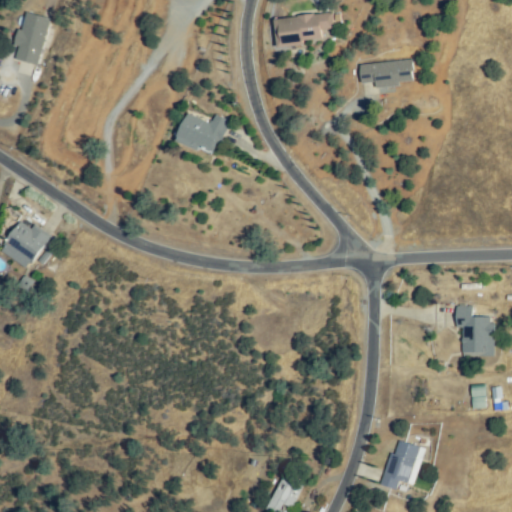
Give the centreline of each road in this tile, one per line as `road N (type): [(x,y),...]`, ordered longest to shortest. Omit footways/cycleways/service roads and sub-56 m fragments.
road 1 (residential): [(511,256),(274,268),(190,260),(109,228),(0,157)]
road 2 (residential): [(366,264),(266,129),(247,57),(253,0)]
road 3 (residential): [(366,264),(374,344),(368,414),(333,511)]
